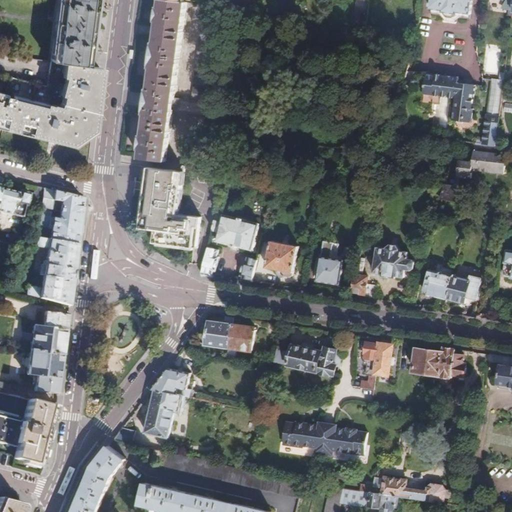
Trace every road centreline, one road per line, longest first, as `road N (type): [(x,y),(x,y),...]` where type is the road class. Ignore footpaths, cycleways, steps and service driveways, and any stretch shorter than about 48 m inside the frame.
road 1 (tertiary): [(210,294),(511,337)]
road 2 (secondary): [(89,277),(67,472)]
road 3 (secondary): [(123,0),(101,183)]
road 4 (secondary): [(67,472),(176,337)]
